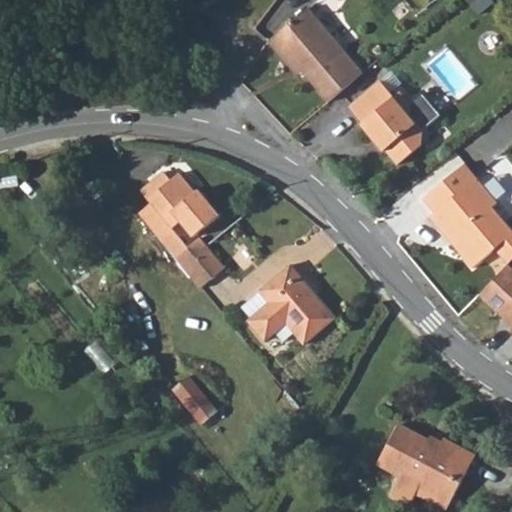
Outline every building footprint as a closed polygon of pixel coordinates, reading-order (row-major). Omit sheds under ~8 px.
[(309,4),(299,12),(355,79),(365,72),(309,4)] [(355,79),(299,12),(271,36),(297,73),(305,69),(329,100),(355,79)] [(401,171),(419,157),(429,148),(408,121),(415,116),(399,94),(392,100),(379,85),(368,95),(352,110),(364,126),(358,131),(383,161),(389,156),(401,171)] [(173,256),(186,246),(170,227),(178,220),(191,236),(218,214),(197,188),(194,191),(178,171),(169,178),(162,170),(156,174),(158,176),(153,180),(152,178),(139,188),(150,201),(137,212),(156,235),(173,256)] [(470,270),(495,249),(510,236),(487,210),(496,204),(466,170),(444,187),(425,202),(435,214),(427,222),(447,247),(449,245),(470,270)] [(186,246),(173,256),(197,286),(198,287),(223,267),(205,244),(198,236),(186,246)] [(511,263),(509,266),(488,287),(482,292),(511,321),(511,263)] [(324,314),(285,264),(255,289),(264,301),(244,315),(240,318),(254,338),(277,319),(295,341),(324,314)] [(236,304),(244,315),(264,301),(255,289),(236,304)] [(174,388),(200,419),(218,404),(192,373),(174,388)] [(428,440),(399,425),(380,461),(422,483),(413,499),(431,511),(440,495),(452,501),(476,457),(443,439),(436,450),(425,445),(428,440)]
